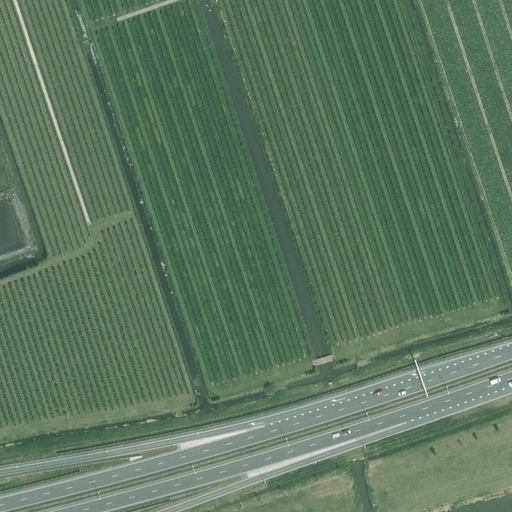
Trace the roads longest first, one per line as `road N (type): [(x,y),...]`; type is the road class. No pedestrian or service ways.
road 1 (trunk): [(76,511),(403,416)]
road 2 (trunk): [(266,433),(0,505)]
road 3 (trunk): [(266,433),(0,474)]
road 4 (trunk): [(511,353),(266,433)]
road 5 (trunk): [(168,511),(368,439),(403,416)]
